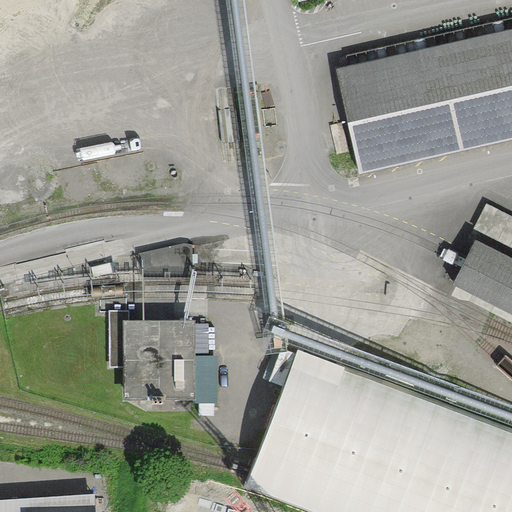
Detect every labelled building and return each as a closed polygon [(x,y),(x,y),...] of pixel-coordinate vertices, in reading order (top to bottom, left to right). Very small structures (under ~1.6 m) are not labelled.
[(511,29),(338,69),(363,178),(511,144),(511,29)] [(477,232),(511,248),(511,211),(491,202),(477,232)] [(511,316),(511,260),(477,244),(467,263),(455,288),(511,316)] [(129,390),(201,389),(199,313),(113,315),(114,363),(128,363),(129,390)] [(255,473),(249,488),(313,511),(511,511),(511,434),(300,355),(255,473)] [(94,511),(94,495),(0,501),(0,511),(94,511)]
